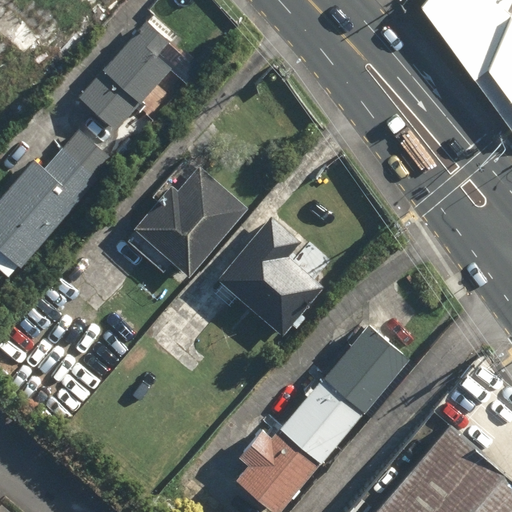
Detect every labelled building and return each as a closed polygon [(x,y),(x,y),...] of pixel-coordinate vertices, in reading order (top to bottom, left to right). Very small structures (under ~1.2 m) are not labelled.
[(63,42),(75,52),(116,0),(0,0),(7,5),(0,12),(0,48),(33,78),(63,42)] [(511,104),(432,0),(421,0),(417,5),(511,136),(511,104)] [(511,17),(510,17),(502,8),(508,0),(432,0),(511,104),(511,17)] [(81,91),(119,125),(173,64),(158,52),(172,35),(149,15),(81,91)] [(37,94),(12,73),(0,87),(0,98),(18,115),(37,94)] [(35,154),(0,194),(0,241),(23,262),(116,156),(82,125),(46,164),(35,154)] [(135,223),(191,271),(251,203),(202,161),(181,185),(173,179),(135,223)] [(220,273),(286,329),(326,282),(290,252),(304,237),(274,211),(220,273)] [(90,269),(103,281),(129,252),(117,239),(90,269)] [(110,303),(121,314),(136,300),(125,288),(110,303)] [(371,319),(325,372),(367,408),(412,355),(371,319)] [(259,344),(231,373),(242,383),(271,355),(259,344)] [(325,373),(282,422),(324,457),(367,409),(325,373)] [(371,511),(511,511),(511,470),(452,418),(371,511)] [(240,472),(281,508),(324,458),(281,423),(274,431),(265,423),(242,450),(252,458),(240,472)]
